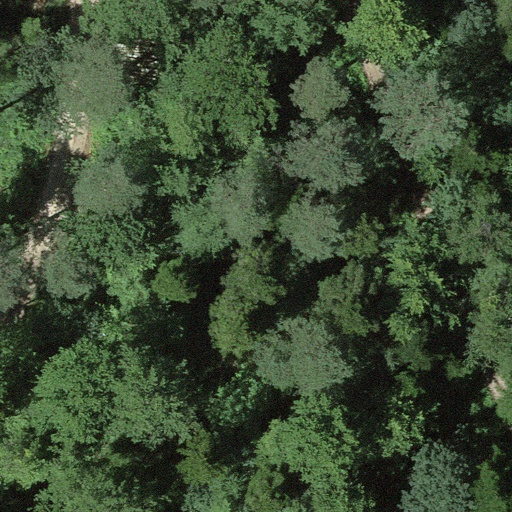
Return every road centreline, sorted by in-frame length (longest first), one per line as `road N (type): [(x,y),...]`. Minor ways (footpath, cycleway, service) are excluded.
road 1 (track): [(355,0),(511,415)]
road 2 (track): [(0,316),(67,157),(84,0)]
